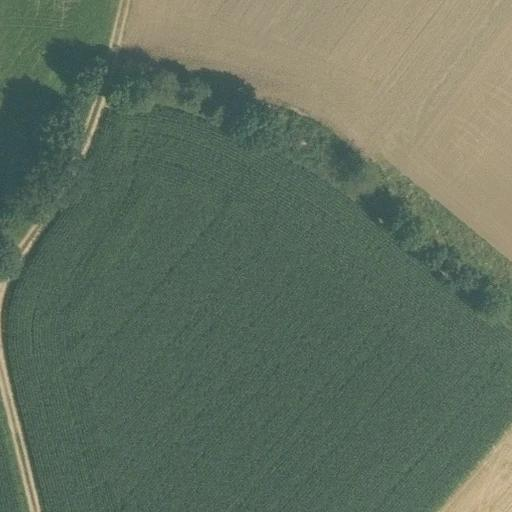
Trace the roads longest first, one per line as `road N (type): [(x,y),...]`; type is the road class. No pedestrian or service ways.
road 1 (track): [(0,292),(71,189),(128,0)]
road 2 (track): [(33,511),(0,376)]
